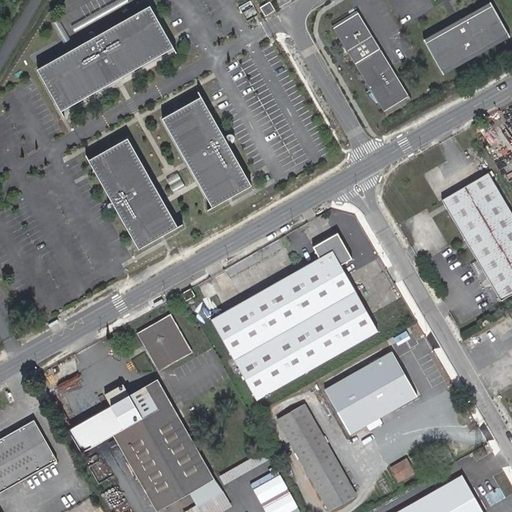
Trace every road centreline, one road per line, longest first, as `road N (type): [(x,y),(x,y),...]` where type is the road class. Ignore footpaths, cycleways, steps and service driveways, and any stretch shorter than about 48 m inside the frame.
road 1 (tertiary): [(350,175),(0,376)]
road 2 (unknown): [(20,170),(5,224),(40,304),(55,309),(113,281),(114,256),(57,150)]
road 3 (residential): [(350,175),(511,451)]
road 4 (unknown): [(218,60),(283,175),(316,166),(255,40)]
road 5 (tertiary): [(511,85),(350,175)]
road 6 (unknown): [(218,60),(57,150)]
road 7 (unknown): [(0,427),(37,413),(67,469),(63,483),(15,509)]
road 8 (unknown): [(20,170),(84,295)]
